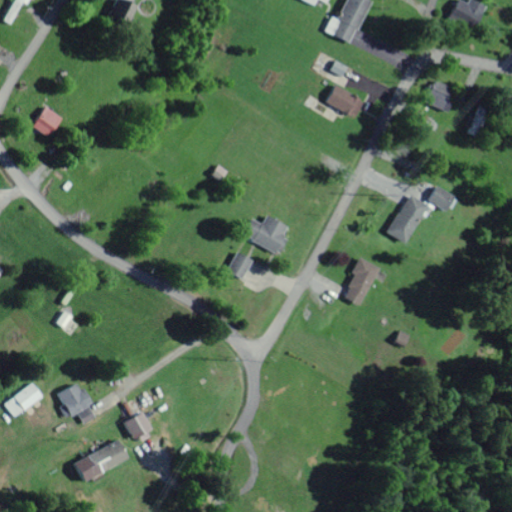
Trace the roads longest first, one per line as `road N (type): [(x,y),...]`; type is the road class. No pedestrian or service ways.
road 1 (residential): [(215,511),(248,403),(243,363),(228,337),(66,231),(0,162)]
road 2 (residential): [(243,363),(280,315),(359,164),(423,65),(463,52),(511,66)]
road 3 (residential): [(0,106),(64,0)]
